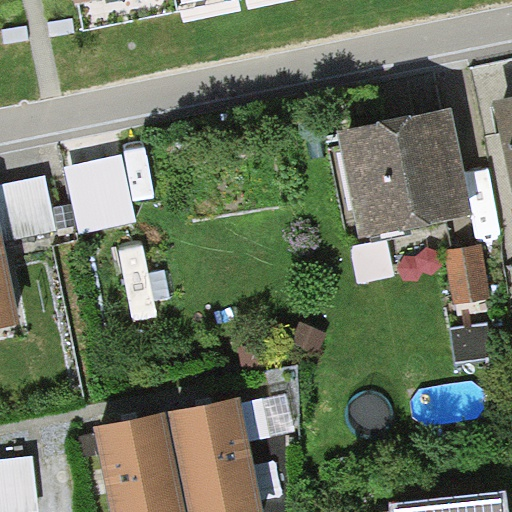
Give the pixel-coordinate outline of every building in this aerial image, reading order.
[(71,0),(74,9),(120,0),(71,0)] [(511,101),(498,104),(511,197),(511,101)] [(450,113),(341,131),(359,237),(468,219),(450,113)] [(139,229),(136,204),(156,202),(151,156),(69,165),(77,236),(139,229)] [(147,301),(171,296),(157,226),(132,231),(147,301)] [(485,244),(444,248),(451,301),(491,298),(485,244)] [(0,245),(0,328),(15,326),(0,245)] [(256,511),(237,411),(97,438),(111,511),(256,511)] [(40,511),(39,467),(0,469),(0,511),(40,511)] [(511,511),(510,498),(403,511),(511,511)]
